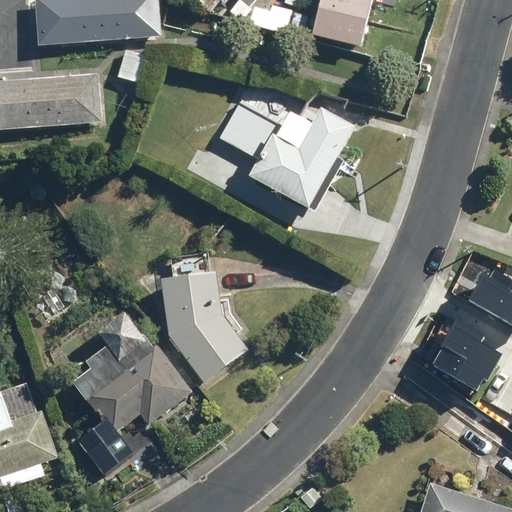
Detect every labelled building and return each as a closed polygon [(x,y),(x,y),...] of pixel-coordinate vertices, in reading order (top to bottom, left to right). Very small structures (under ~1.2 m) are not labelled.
[(160,0),(39,0),(41,43),(163,37),(160,0)] [(383,0),(324,0),(317,35),(373,47),(383,0)] [(273,12),(255,7),(253,24),(291,35),(299,10),(275,3),(273,12)] [(101,75),(0,82),(0,127),(104,120),(101,75)] [(356,126),(321,109),(300,153),(270,138),(250,178),(314,209),(356,126)] [(221,278),(165,282),(172,340),(208,387),(254,352),(225,315),(221,278)] [(194,394),(129,310),(92,339),(108,359),(76,383),(106,421),(78,442),(109,482),(144,455),(123,428),(139,415),(150,429),(194,394)] [(0,332),(0,373),(11,370),(0,332)] [(511,376),(511,358),(496,347),(472,382),(496,399),(511,376)] [(511,389),(500,402),(511,413),(511,389)] [(12,400),(0,402),(0,490),(5,489),(1,471),(57,458),(46,412),(17,419),(12,400)] [(511,511),(511,509),(432,485),(422,511),(511,511)]
